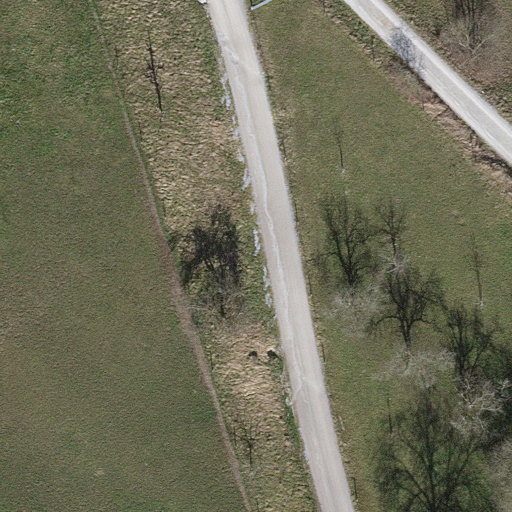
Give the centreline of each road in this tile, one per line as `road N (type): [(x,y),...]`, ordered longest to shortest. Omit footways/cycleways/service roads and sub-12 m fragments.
road 1 (track): [(331,511),(216,0)]
road 2 (track): [(361,0),(511,141)]
